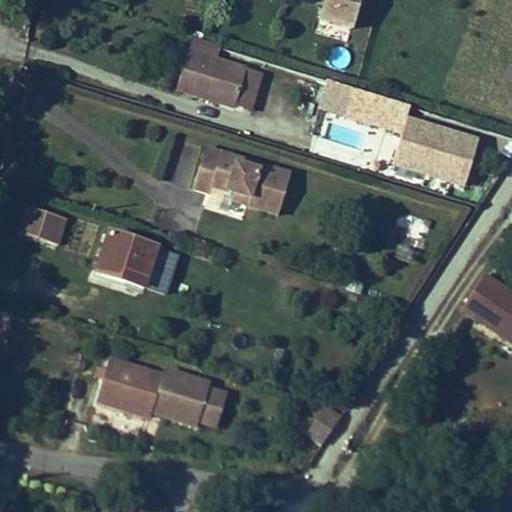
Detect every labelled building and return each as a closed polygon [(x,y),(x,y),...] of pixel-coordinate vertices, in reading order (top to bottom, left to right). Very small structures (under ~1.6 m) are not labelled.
[(337,0),(333,12),(364,22),(370,0),(337,0)] [(199,44),(188,82),(248,100),(259,60),(237,53),(239,48),(209,38),(207,45),(199,44)] [(371,126),(377,97),(345,91),(339,120),(371,126)] [(479,177),(492,134),(442,119),(437,134),(421,129),(412,156),(479,177)] [(302,158),(216,131),(203,172),(220,177),(222,170),(260,182),(257,189),(289,199),(302,158)] [(59,245),(65,218),(22,208),(16,235),(59,245)] [(110,215),(101,252),(154,263),(163,228),(110,215)] [(511,265),(489,296),(511,312),(511,265)] [(172,358),(120,341),(106,382),(159,398),(160,394),(205,408),(208,401),(217,372),(218,368),(174,353),(172,358)] [(208,401),(224,407),(234,378),(217,372),(208,401)] [(349,435),(365,410),(350,401),(334,426),(349,435)] [(305,437),(322,446),(339,417),(323,407),(305,437)] [(181,488),(154,487),(152,506),(180,507),(181,488)]
